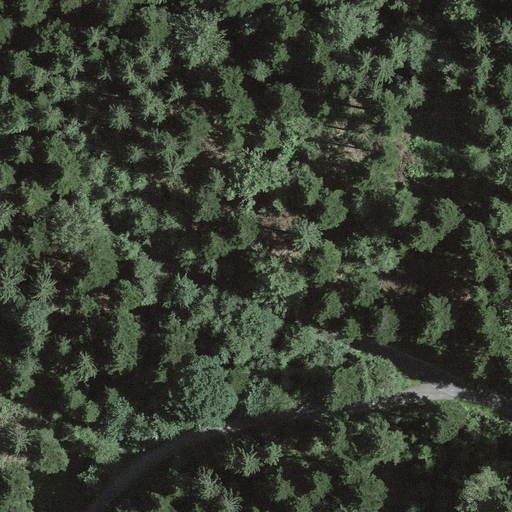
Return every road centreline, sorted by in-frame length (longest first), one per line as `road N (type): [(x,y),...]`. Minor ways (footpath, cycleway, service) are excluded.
road 1 (track): [(433,365),(155,244),(0,145)]
road 2 (track): [(124,473),(257,400),(433,365)]
road 3 (track): [(124,473),(172,367),(155,244)]
